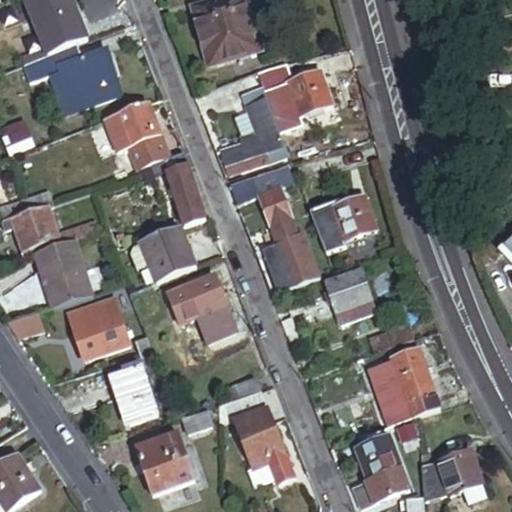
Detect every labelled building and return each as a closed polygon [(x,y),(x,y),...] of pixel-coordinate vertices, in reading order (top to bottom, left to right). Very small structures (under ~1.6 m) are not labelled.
[(88,45),(70,0),(31,0),(25,3),(45,55),(47,62),(78,49),(88,45)] [(244,19),(252,17),(247,0),(232,0),(194,11),(211,70),(254,58),(244,19)] [(262,56),(252,17),(244,19),(254,58),(262,56)] [(78,49),(47,62),(27,70),(24,71),(29,89),(63,76),(74,115),(121,101),(107,55),(82,63),(78,49)] [(45,55),(24,62),(27,70),(47,62),(45,55)] [(333,110),(321,77),(288,89),(300,122),(333,110)] [(290,162),(265,95),(245,102),(258,137),(244,142),(245,147),(223,156),(232,180),(290,162)] [(161,138),(150,109),(115,122),(125,147),(126,151),(129,150),(161,138)] [(115,122),(105,125),(115,151),(125,147),(115,122)] [(26,125),(1,135),(12,162),(37,152),(26,125)] [(129,150),(137,172),(163,164),(170,162),(161,138),(129,150)] [(207,226),(189,172),(185,159),(184,158),(170,162),(163,164),(167,179),(185,234),(207,226)] [(277,177),(281,189),(293,184),(289,173),(277,177)] [(292,224),(281,194),(260,202),(271,232),(277,249),(298,240),(292,224)] [(50,195),(23,204),(24,206),(28,220),(52,212),(54,211),(50,195)] [(366,202),(352,207),(346,209),(333,213),(333,214),(345,246),(345,247),(377,236),(366,202)] [(28,220),(24,206),(2,213),(6,227),(12,225),(28,220)] [(60,238),(52,212),(28,220),(12,225),(14,235),(23,263),(36,259),(76,246),(101,239),(97,227),(60,238)] [(339,249),(345,246),(333,214),(321,219),(334,256),(340,253),(339,249)] [(14,235),(12,225),(6,227),(4,228),(7,237),(14,235)] [(196,273),(182,234),(143,247),(152,270),(159,288),(196,273)] [(36,259),(54,315),(95,301),(76,246),(36,259)] [(134,252),(131,259),(138,275),(152,270),(143,247),(134,252)] [(326,287),(330,297),(324,299),(328,310),(333,308),(336,318),(340,329),(376,318),(372,306),(362,275),(326,287)] [(216,281),(196,289),(208,319),(228,311),(216,281)] [(208,319),(196,289),(169,300),(181,330),(208,319)] [(131,351),(116,304),(91,312),(106,359),(131,351)] [(106,359),(91,312),(70,319),(85,365),(106,359)] [(10,329),(22,345),(48,336),(41,319),(10,329)] [(292,319),(281,323),(287,339),(298,335),(292,319)] [(376,358),(414,345),(409,330),(371,343),(376,358)] [(287,339),(289,346),(301,342),(298,335),(287,339)] [(407,426),(441,415),(420,356),(386,368),(388,371),(407,426)] [(134,377),(151,372),(151,371),(149,366),(132,371),(134,377)] [(383,434),(407,426),(388,371),(364,379),(383,434)] [(166,418),(151,372),(134,377),(122,381),(136,428),(166,418)] [(232,407),(262,398),(256,383),(228,393),(232,407)] [(287,462),(262,398),(232,407),(221,411),(220,431),(236,426),(254,474),(270,468),(287,462)] [(209,416),(184,425),(189,441),(214,432),(209,416)] [(195,487),(179,440),(139,454),(155,501),(195,487)] [(360,511),(369,511),(411,496),(391,443),(377,448),(371,450),(358,455),(370,488),(353,494),(360,511)] [(449,464),(464,458),(462,452),(447,458),(449,464)] [(472,455),(464,458),(449,464),(439,467),(433,469),(424,470),(427,506),(451,501),(464,496),(484,489),(472,455)] [(422,458),(422,470),(424,470),(433,469),(430,456),(422,458)] [(294,482),(287,462),(270,468),(277,486),(278,488),(294,482)] [(20,464),(0,476),(0,506),(3,511),(18,511),(42,497),(20,464)] [(277,486),(270,468),(254,474),(249,476),(255,493),(277,486)] [(489,503),(484,489),(464,496),(468,510),(489,503)] [(408,511),(425,511),(425,503),(408,504),(408,511)]
